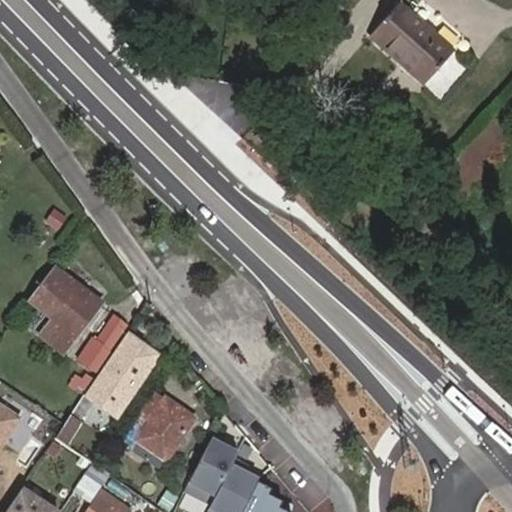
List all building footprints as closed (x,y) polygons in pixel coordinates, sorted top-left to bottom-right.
[(428,81),(456,49),(401,0),(372,32),(428,81)] [(63,353),(101,306),(55,269),(29,302),(52,320),(40,336),(63,353)] [(95,371),(126,326),(113,317),(95,342),(92,340),(78,360),(95,371)] [(129,339),(87,400),(112,418),(154,357),(129,339)] [(159,470),(194,419),(165,399),(163,401),(155,396),(120,443),(159,470)] [(0,446),(18,420),(0,407),(0,446)] [(81,424),(73,418),(67,427),(58,438),(67,444),(81,424)] [(206,505),(203,511),(284,511),(272,507),(279,491),(227,469),(235,450),(206,437),(181,494),(206,505)] [(22,491),(7,511),(34,511),(41,503),(22,491)] [(88,511),(127,511),(129,511),(102,493),(88,511)]
